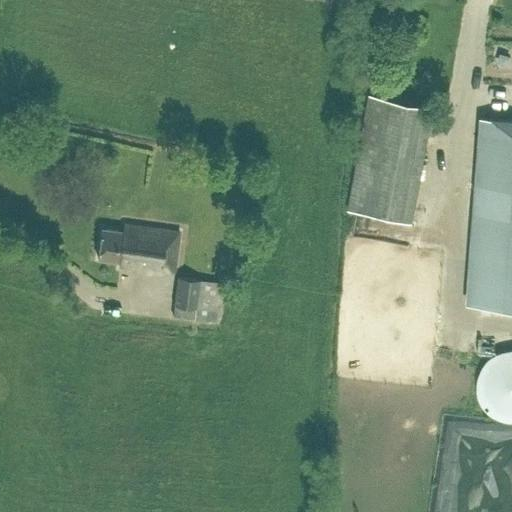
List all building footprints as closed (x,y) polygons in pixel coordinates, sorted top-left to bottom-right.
[(378,48),(379,31),(364,30),(363,47),(378,48)] [(432,108),(369,93),(358,144),(348,207),(411,220),(432,108)] [(511,118),(483,117),(470,302),(511,305),(511,118)] [(177,231),(121,224),(120,230),(101,228),(97,258),(132,263),(132,270),(158,273),(159,269),(172,270),(177,231)] [(215,320),(216,310),(219,281),(176,275),(173,304),(174,304),(173,315),(193,319),(215,320)] [(511,347),(506,348),(489,356),(481,366),(476,378),(476,391),(481,403),(489,412),(506,421),(511,420),(511,347)]
